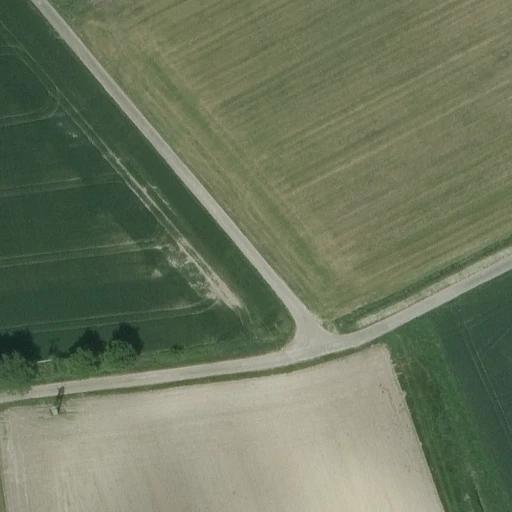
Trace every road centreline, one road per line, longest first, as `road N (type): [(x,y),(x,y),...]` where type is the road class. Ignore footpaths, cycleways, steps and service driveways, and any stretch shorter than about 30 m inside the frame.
road 1 (unclassified): [(46,0),(336,346)]
road 2 (unclassified): [(0,397),(336,346)]
road 3 (unclassified): [(336,346),(511,261)]
